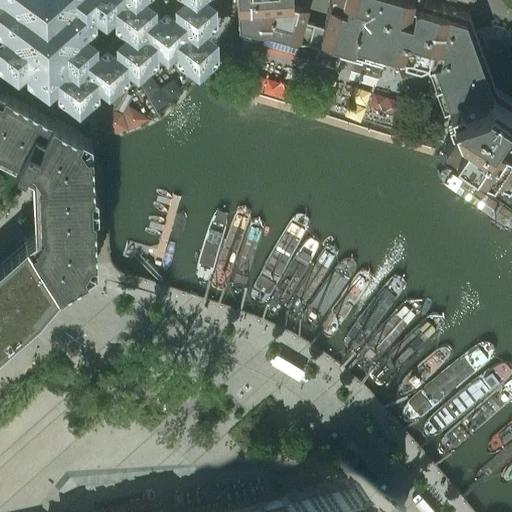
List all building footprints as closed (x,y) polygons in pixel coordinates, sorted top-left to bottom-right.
[(0,0),(0,63),(14,71),(56,93),(77,104),(97,92),(106,86),(127,73),(135,68),(156,55),(165,49),(174,54),(195,65),(216,52),(215,29),(215,18),(214,0),(0,0)] [(511,0),(236,0),(237,22),(238,36),(294,53),(298,39),(305,41),(317,45),(313,58),(343,66),(347,53),(353,55),(349,69),(376,77),(381,63),(383,55),(397,59),(396,63),(400,74),(431,63),(430,61),(432,60),(443,90),(453,119),(457,121),(443,142),(507,185),(511,177),(511,0)] [(77,89),(46,72),(39,68),(33,73),(15,64),(15,56),(8,52),(8,46),(4,46),(0,48),(0,87),(82,131),(83,128),(90,127),(89,124),(89,122),(88,121),(87,118),(86,115),(85,114),(84,112),(82,110),(79,108),(78,107),(77,106),(74,104),(71,110),(65,107),(68,101),(70,102),(77,89)] [(96,210),(95,190),(92,188),(90,135),(82,131),(0,87),(0,149),(5,152),(7,159),(22,167),(26,161),(32,163),(39,176),(39,179),(37,179),(38,224),(41,224),(41,228),(34,241),(45,257),(47,255),(49,259),(48,259),(53,267),(46,271),(57,288),(95,264),(93,212),(96,210)] [(0,511),(35,511),(46,485),(0,434),(0,345),(37,313),(46,305),(55,297),(58,295),(26,244),(19,250),(0,228),(0,511)] [(287,500),(282,501),(284,511),(362,511),(361,508),(363,507),(361,503),(360,503),(355,491),(357,490),(356,488),(349,484),(347,485),(347,487),(335,490),(334,488),(329,489),(330,491),(319,494),(318,492),(316,493),(316,494),(305,497),(304,496),(299,497),(300,498),(287,502),(287,500)] [(284,511),(282,501),(261,507),(262,511),(284,511)]
